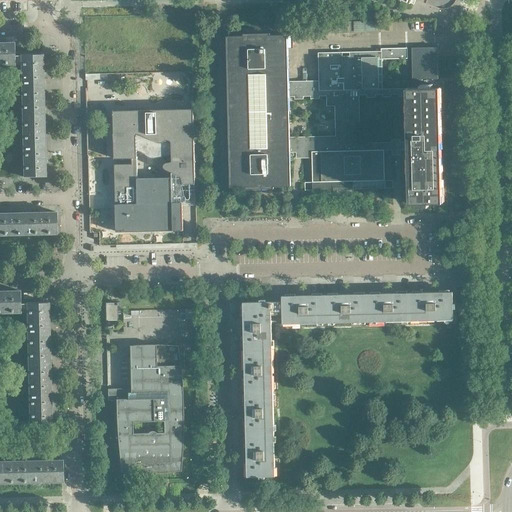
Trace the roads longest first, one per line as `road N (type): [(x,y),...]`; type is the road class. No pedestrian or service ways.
road 1 (residential): [(423,267),(421,231),(343,232),(218,236),(220,270)]
road 2 (residential): [(228,511),(220,270)]
road 3 (residential): [(220,270),(423,267)]
road 4 (residential): [(70,199),(66,41),(44,27)]
road 5 (residential): [(76,444),(72,277)]
road 6 (residential): [(72,277),(220,270)]
